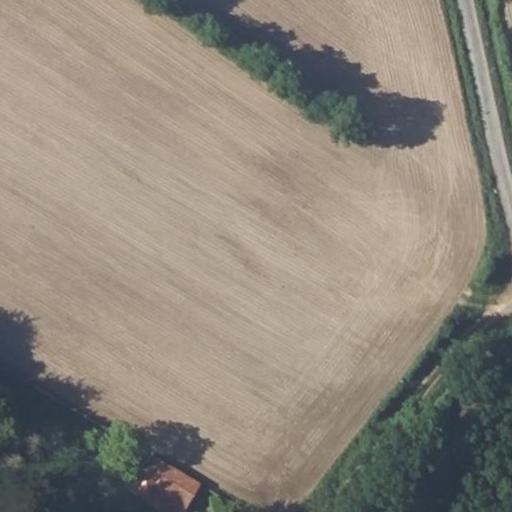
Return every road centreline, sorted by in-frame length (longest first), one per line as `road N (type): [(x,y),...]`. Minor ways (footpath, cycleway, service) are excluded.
road 1 (track): [(336,511),(448,365),(511,307)]
road 2 (unclassified): [(463,0),(492,150),(511,209)]
